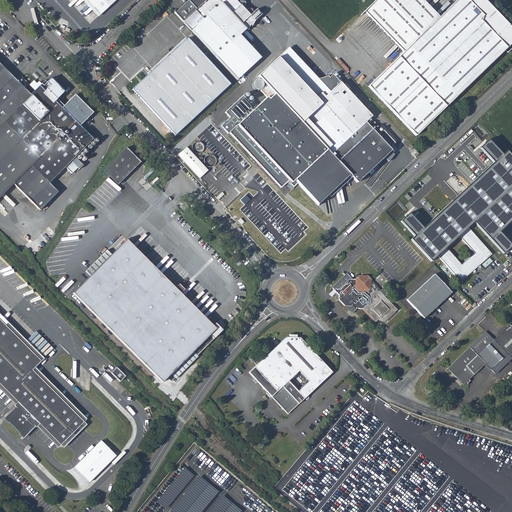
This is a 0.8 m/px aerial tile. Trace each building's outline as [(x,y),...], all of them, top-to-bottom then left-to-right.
[(87,0),(101,15),(117,0),(87,0)] [(192,0),(176,15),(198,37),(217,58),(238,81),(262,59),(240,36),(246,31),(249,32),(251,28),(253,28),(256,22),(258,20),(256,18),(253,20),(234,0),(192,0)] [(375,0),(364,11),(404,51),(400,55),(400,56),(369,86),(415,135),(511,42),(511,20),(509,23),(490,4),(486,0),(457,0),(445,12),(444,12),(440,16),(424,0),(375,0)] [(181,46),(194,60),(213,81),(220,88),(223,92),(230,85),(188,39),(181,46)] [(133,90),(165,125),(213,81),(194,60),(181,46),(133,90)] [(290,46),(287,49),(302,65),(304,62),(290,46)] [(263,226),(266,229),(262,232),(267,238),(268,237),(273,242),(270,246),(278,255),(290,245),(293,245),(293,242),(323,214),(317,207),(329,197),(351,177),(354,180),(356,183),(391,152),(389,149),(395,144),(383,131),(377,136),(366,123),(372,117),(341,82),(341,83),(339,81),(336,84),(337,86),(331,92),(308,66),(305,64),(304,62),(302,65),(287,49),(259,73),(275,91),(269,95),(267,93),(254,106),(243,93),(225,110),(230,116),(221,124),(265,169),(245,185),(254,195),(242,205),(247,211),(242,216),(254,229),(256,231),(259,229),(263,226)] [(312,58),(305,64),(308,66),(314,60),(312,58)] [(0,89),(12,77),(0,65),(0,89)] [(56,81),(61,85),(64,80),(59,76),(56,81)] [(0,124),(4,121),(30,95),(12,77),(0,89),(0,124)] [(19,81),(23,85),(27,81),(22,77),(19,81)] [(165,125),(175,136),(223,92),(220,88),(213,81),(165,125)] [(49,184),(93,140),(38,86),(30,95),(4,121),(40,157),(31,167),(49,184)] [(0,124),(0,197),(13,184),(31,167),(40,157),(4,121),(0,124)] [(424,225),(410,210),(401,218),(416,233),(412,237),(431,260),(439,254),(462,279),(475,267),(476,268),(478,268),(481,266),(481,265),(480,262),(493,250),(470,225),(475,220),(504,251),(511,242),(511,241),(500,227),(511,216),(511,152),(508,147),(503,151),(489,137),(481,144),(496,158),(424,225)] [(197,142),(195,143),(193,144),(192,145),(192,147),(192,149),(193,151),(194,153),(196,154),(198,154),(200,153),(202,152),(203,151),(204,149),(204,147),(203,145),(202,144),(201,142),(199,142),(197,142)] [(188,148),(179,156),(201,179),(209,171),(188,148)] [(105,174),(120,187),(142,165),(127,151),(105,174)] [(210,155),(208,156),(206,157),(205,158),(205,160),(205,162),(206,164),(207,166),(209,167),(211,167),(213,166),(215,165),(216,164),(217,162),(217,160),(216,158),(215,157),(214,155),(212,155),(210,155)] [(31,167),(13,184),(40,211),(58,193),(49,184),(31,167)] [(351,177),(329,197),(332,200),(354,180),(351,177)] [(246,198),(241,192),(232,201),(238,206),(246,198)] [(318,220),(304,233),(310,240),(325,227),(318,220)] [(73,289),(162,379),(166,375),(169,372),(191,350),(209,332),(215,326),(213,324),(126,237),(110,252),(89,274),(73,289)] [(110,252),(107,249),(85,270),(89,274),(110,252)] [(408,297),(426,315),(453,290),(435,272),(408,297)] [(382,291),(369,276),(361,276),(357,280),(353,280),(348,274),(333,288),(340,296),(339,300),(345,307),(344,307),(351,315),(358,309),(365,310),(377,322),(380,320),(383,321),(385,322),(399,309),(387,296),(390,293),(385,288),(382,291)] [(0,383),(18,402),(15,405),(18,408),(7,418),(25,435),(35,424),(37,427),(41,423),(62,444),(85,420),(32,369),(41,360),(0,319),(0,383)] [(220,331),(222,328),(215,321),(213,324),(215,326),(220,331)] [(446,368),(461,384),(464,381),(466,383),(469,380),(467,379),(484,363),(494,373),(511,355),(511,327),(508,323),(492,339),(484,331),(467,347),(446,368)] [(220,331),(215,326),(209,332),(214,337),(220,331)] [(196,354),(214,337),(209,332),(191,350),(196,354)] [(286,411),(303,395),(331,369),(299,335),(285,335),(247,370),(286,411)] [(174,376),(196,354),(191,350),(169,372),(174,376)] [(120,381),(126,375),(117,366),(111,372),(120,381)] [(170,380),(174,376),(169,372),(166,375),(170,380)] [(312,507),(317,511),(462,511),(442,494),(415,471),(420,464),(417,461),(421,458),(406,445),(403,449),(399,446),(393,453),(384,445),(363,471),(329,511),(317,501),(312,507)]
